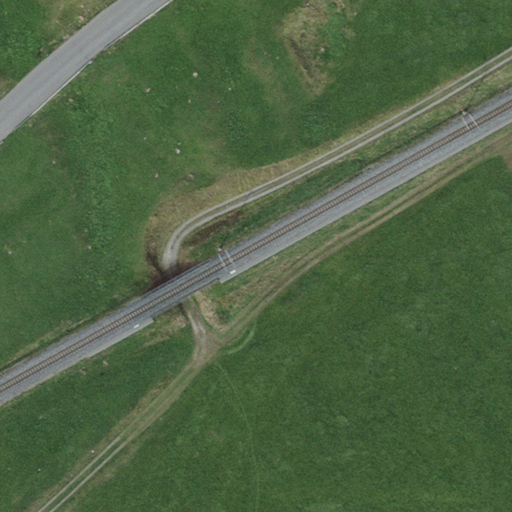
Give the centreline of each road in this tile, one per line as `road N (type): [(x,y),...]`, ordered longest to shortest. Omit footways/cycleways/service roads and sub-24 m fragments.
road 1 (track): [(40,511),(194,358),(197,318),(175,256),(186,224),(511,47)]
road 2 (track): [(194,358),(310,256),(511,131)]
road 3 (tertiary): [(0,122),(142,0)]
